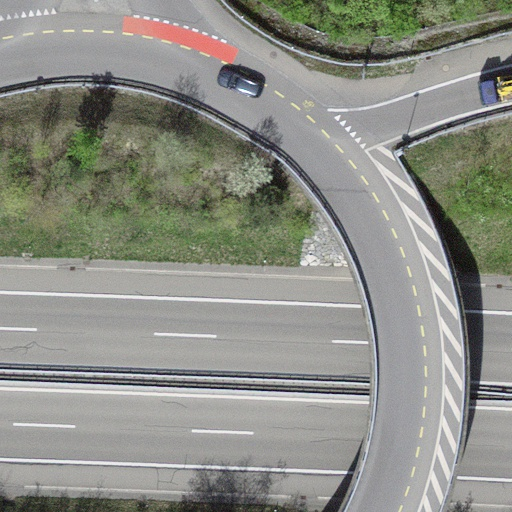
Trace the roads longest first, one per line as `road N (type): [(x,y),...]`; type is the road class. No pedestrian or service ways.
road 1 (motorway): [(0,423),(511,445)]
road 2 (motorway): [(511,350),(0,328)]
road 3 (secondary): [(378,511),(410,383),(401,307),(389,264),(346,185),(285,120)]
road 4 (motorway): [(511,86),(375,127),(285,120)]
road 5 (secondary): [(285,120),(205,75),(90,52)]
